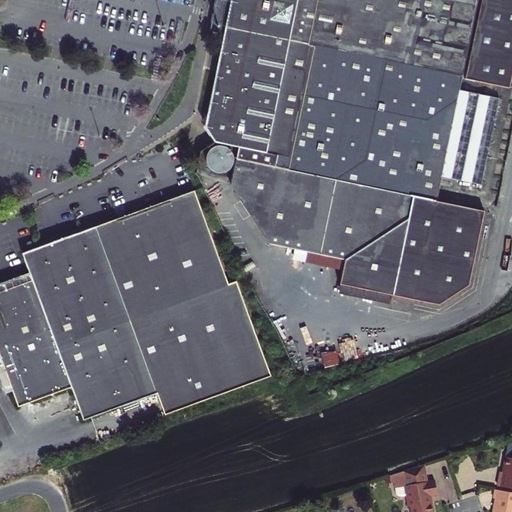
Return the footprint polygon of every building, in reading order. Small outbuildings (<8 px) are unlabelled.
[(511,72),(511,0),(230,0),(224,33),(205,127),(215,142),(239,147),(230,185),(269,245),(294,249),(292,260),(311,264),(342,270),(338,293),(390,304),(392,295),(439,305),(468,285),(484,211),(471,209),(440,202),(463,91),(465,79),(509,88),(511,72)] [(224,33),(230,0),(215,0),(209,30),(224,33)] [(463,91),(440,202),(471,209),(495,97),(463,91)] [(233,162),(233,160),(233,157),(232,154),(231,152),(230,150),(227,148),(225,147),(223,146),(220,146),(217,146),(215,147),(213,148),(210,150),(209,152),(207,154),(207,157),(206,159),(207,162),(207,165),(209,167),(210,169),(212,171),(215,172),(217,173),(220,173),(222,173),(225,172),(227,171),(229,169),(231,167),(232,165),(233,162)] [(224,281),(188,188),(18,254),(23,265),(26,273),(0,283),(0,362),(12,393),(17,407),(72,387),(84,419),(156,392),(164,413),(269,372),(232,278),(224,281)] [(323,370),(338,367),(334,353),(320,357),(323,370)] [(494,480),(493,487),(511,490),(511,444),(503,444),(497,473),(495,473),(494,480)] [(407,511),(429,511),(428,507),(427,497),(434,496),(431,481),(424,483),(421,467),(386,478),(387,486),(390,486),(392,497),(395,499),(403,498),(405,509),(407,508),(407,511)] [(511,511),(511,494),(493,491),(492,500),(494,500),(492,511),(491,511),(511,511)]
